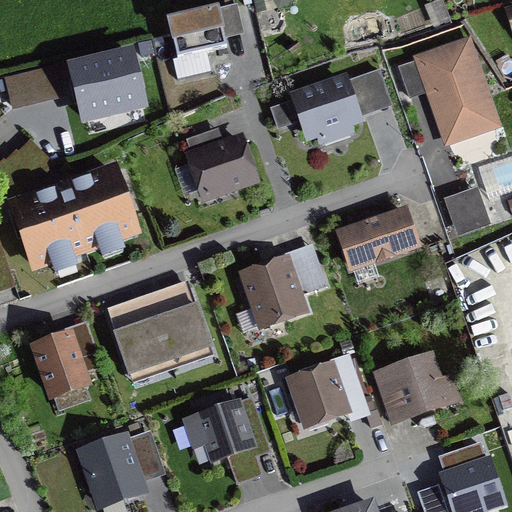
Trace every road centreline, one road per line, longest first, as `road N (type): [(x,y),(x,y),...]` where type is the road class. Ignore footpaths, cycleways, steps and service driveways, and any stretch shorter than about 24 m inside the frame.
road 1 (residential): [(0,320),(414,179)]
road 2 (residential): [(273,511),(387,472)]
